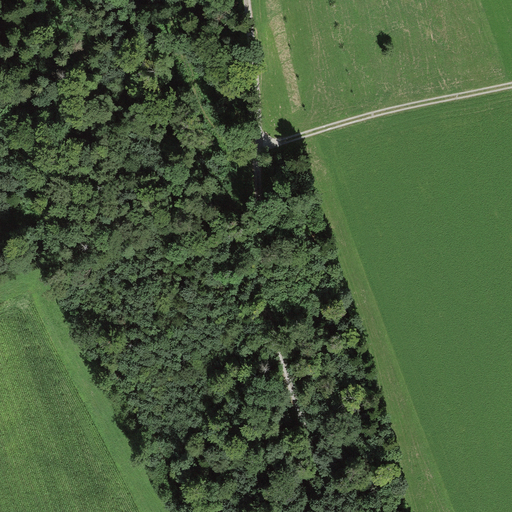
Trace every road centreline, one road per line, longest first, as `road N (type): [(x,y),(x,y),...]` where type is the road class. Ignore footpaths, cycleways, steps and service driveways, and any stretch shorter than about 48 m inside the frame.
road 1 (track): [(184,511),(0,164)]
road 2 (track): [(301,511),(318,472),(263,288),(252,148)]
road 3 (track): [(511,81),(252,148)]
road 4 (track): [(252,148),(244,0)]
